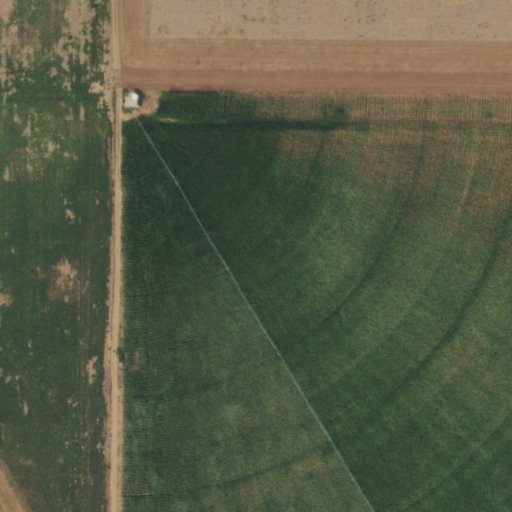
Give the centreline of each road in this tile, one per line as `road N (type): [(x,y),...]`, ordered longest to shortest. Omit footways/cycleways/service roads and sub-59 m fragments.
road 1 (residential): [(100,0),(102,511)]
road 2 (residential): [(104,399),(511,391)]
